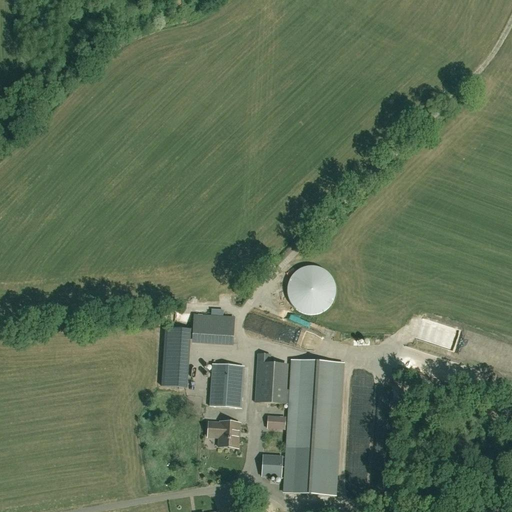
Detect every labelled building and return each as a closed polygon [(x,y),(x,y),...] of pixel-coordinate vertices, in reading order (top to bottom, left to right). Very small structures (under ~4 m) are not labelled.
[(192,339),(233,341),(234,319),(193,317),(192,339)] [(191,330),(166,328),(161,386),(186,388),(191,330)] [(291,392),(286,391),(270,391),(271,369),(268,369),(269,356),(256,355),(254,404),(289,405),(285,494),(334,496),(342,364),(293,361),(291,392)] [(243,367),(212,365),(210,408),(241,410),(243,367)] [(284,419),(267,418),(267,430),(284,431),(284,419)] [(219,449),(238,451),(240,426),(220,424),(220,426),(209,425),(208,437),(221,438),(221,447),(219,447),(219,449)] [(354,430),(352,485),(368,486),(370,430),(354,430)] [(262,477),(281,478),(282,457),(263,456),(262,477)]
